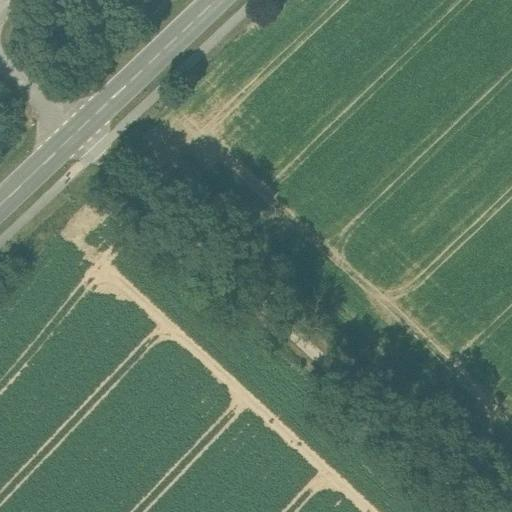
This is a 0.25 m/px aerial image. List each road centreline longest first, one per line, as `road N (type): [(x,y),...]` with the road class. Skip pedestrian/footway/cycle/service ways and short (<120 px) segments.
road 1 (unclassified): [(490,511),(74,133)]
road 2 (secondary): [(74,133),(216,0)]
